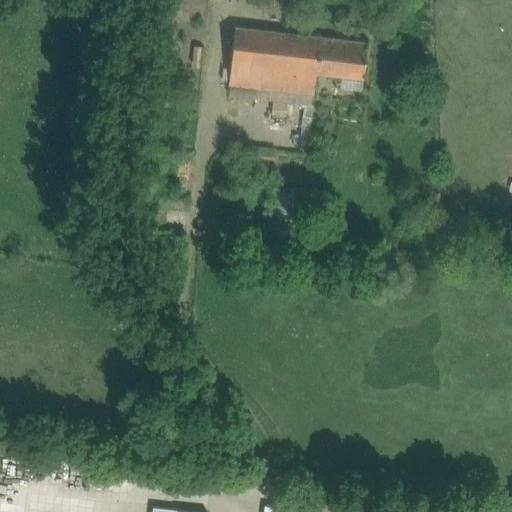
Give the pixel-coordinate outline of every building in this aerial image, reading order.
[(228,85),(314,94),(315,95),(318,73),(364,78),(368,42),(234,27),(228,85)] [(194,45),(192,64),(203,65),(205,47),(194,45)] [(302,117),(302,120),(312,121),(312,118),(312,116),(314,104),(304,102),(302,117)] [(250,144),(248,155),(274,158),(276,148),(250,144)] [(212,228),(210,241),(239,244),(241,230),(212,228)]
